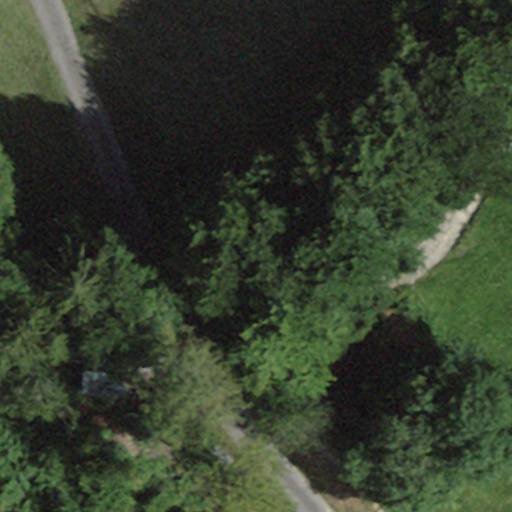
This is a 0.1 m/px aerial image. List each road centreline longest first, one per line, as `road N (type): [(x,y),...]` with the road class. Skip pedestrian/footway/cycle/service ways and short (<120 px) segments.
road 1 (track): [(311,511),(244,428),(172,304),(43,0)]
road 2 (track): [(511,145),(450,242),(358,286),(308,329),(312,389),(406,511)]
